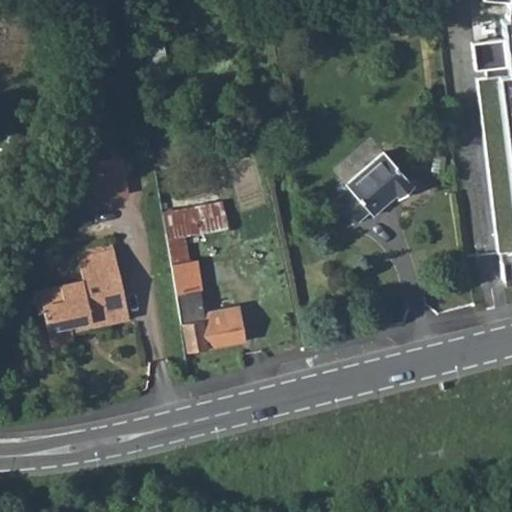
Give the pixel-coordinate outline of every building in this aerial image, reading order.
[(511,0),(490,0),(500,1),(502,37),(469,41),(472,68),(482,67),(483,74),(473,76),(496,254),(511,252),(511,0)] [(158,31),(133,35),(147,115),(178,110),(175,91),(170,92),(158,31)] [(40,138),(11,127),(0,154),(0,213),(8,216),(40,138)] [(98,162),(104,198),(124,195),(119,159),(98,162)] [(414,193),(384,159),(346,192),(349,195),(339,205),(360,227),(370,219),(374,223),(397,202),(399,205),(414,193)] [(89,200),(104,198),(98,162),(84,164),(89,200)] [(224,222),(220,200),(160,211),(163,233),(224,222)] [(164,238),(179,322),(181,321),(186,350),(231,341),(227,314),(203,317),(196,284),(187,234),(164,238)] [(72,264),(108,254),(106,249),(71,258),(72,264)] [(68,328),(100,320),(102,327),(124,322),(108,254),(72,264),(77,285),(54,291),(57,307),(39,311),(40,317),(49,349),(72,343),(70,335),(68,328)] [(237,277),(232,257),(203,263),(207,284),(237,277)] [(39,311),(57,307),(54,291),(27,298),(32,319),(40,317),(39,311)] [(102,327),(100,320),(68,328),(70,335),(102,327)]
